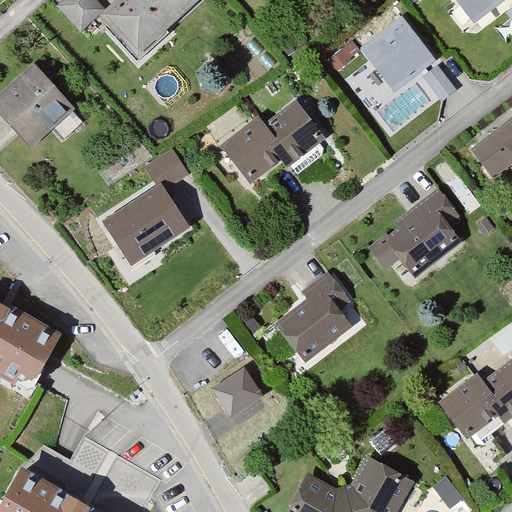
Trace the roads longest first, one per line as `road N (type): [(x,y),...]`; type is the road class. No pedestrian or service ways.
road 1 (residential): [(143,361),(511,80)]
road 2 (residential): [(0,188),(143,361)]
road 3 (residential): [(143,361),(234,511)]
